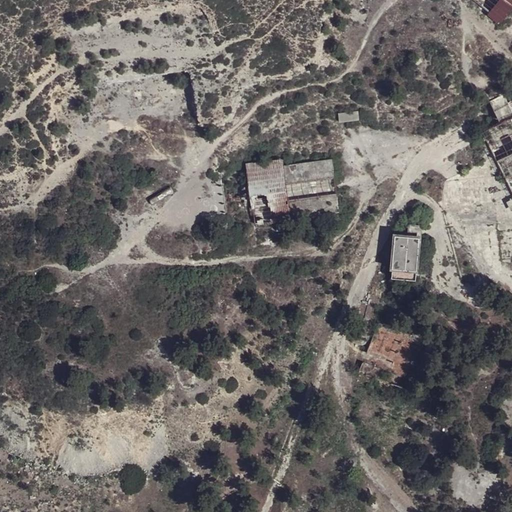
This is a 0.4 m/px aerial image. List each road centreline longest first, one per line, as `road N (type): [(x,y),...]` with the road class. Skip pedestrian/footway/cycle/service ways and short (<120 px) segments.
road 1 (track): [(392,0),(349,71),(256,108),(144,231),(144,244),(164,261),(321,252),(343,235),(375,183),(416,159)]
road 2 (track): [(402,190),(432,203),(451,283),(472,300),(511,306)]
road 3 (track): [(0,134),(47,79),(93,50),(129,41)]
road 4 (track): [(144,231),(95,264),(45,264),(0,288)]
